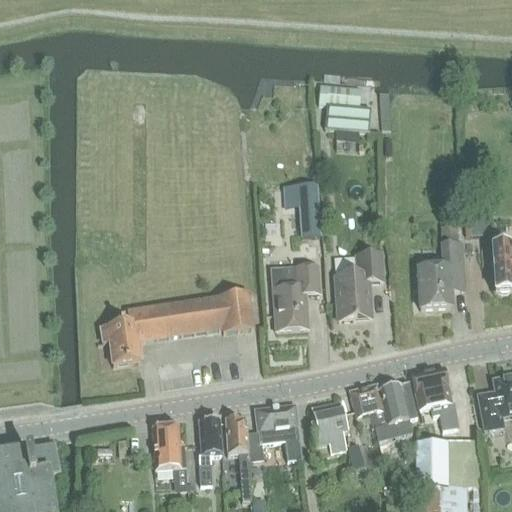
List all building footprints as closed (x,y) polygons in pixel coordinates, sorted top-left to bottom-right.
[(318,109),(327,110),(327,109),(359,112),(361,93),(320,89),(318,109)] [(369,137),(371,113),(359,112),(327,109),(327,110),(325,133),(369,137)] [(317,189),(298,190),(301,242),(320,241),(317,189)] [(469,216),(472,240),(495,238),(495,228),(488,229),(487,215),(469,216)] [(451,311),(450,289),(463,289),(461,249),(442,250),(444,273),(418,274),(420,313),(451,311)] [(511,250),(511,252),(492,253),(495,296),(499,296),(501,298),(507,297),(509,295),(511,294),(511,250)] [(356,324),(356,322),(370,321),(368,286),(382,286),(380,259),(356,260),(358,280),(335,281),(338,325),(356,324)] [(276,336),(308,333),(306,299),(319,298),(318,271),(294,272),(295,292),(273,293),(276,336)] [(104,348),(110,347),(113,370),(140,366),(137,347),(222,334),(223,338),(254,333),(249,297),(218,302),(127,316),(128,328),(101,332),(104,348)] [(433,421),(439,420),(442,436),(459,433),(454,406),(451,407),(444,373),(412,380),(420,415),(431,413),(433,421)] [(503,432),(501,422),(511,419),(511,380),(492,385),(495,397),(477,400),(484,435),(503,432)] [(378,447),(412,437),(408,424),(417,422),(409,387),(379,394),(388,429),(376,432),(374,432),(378,447)] [(372,433),(374,432),(376,432),(388,429),(379,394),(378,394),(376,389),(349,396),(356,422),(368,419),(372,433)] [(343,450),(348,448),(347,439),(340,406),(311,412),(315,429),(310,430),(317,463),(345,457),(343,450)] [(302,464),(295,409),(255,414),(259,449),(285,446),(287,466),(302,464)] [(251,511),(250,485),(248,458),(247,449),(246,428),(246,424),(241,424),(241,423),(238,423),(235,421),(230,421),(228,424),(225,424),(227,460),(238,459),(242,506),(251,506),(251,511)] [(210,461),(222,460),(220,425),(217,425),(215,422),(207,423),(206,426),(203,426),(198,426),(199,443),(200,461),(198,461),(198,466),(200,490),(212,489),(210,461)] [(164,428),(158,429),(156,432),(152,432),(155,476),(173,474),(175,496),(190,495),(189,489),(186,489),(184,450),(179,451),(178,430),(166,431),(164,428)] [(360,436),(347,439),(348,448),(349,459),(365,456),(360,436)] [(199,443),(186,444),(188,467),(198,466),(198,461),(200,461),(199,443)] [(476,445),(416,445),(416,491),(417,507),(386,507),(385,511),(466,511),(466,491),(484,491),(476,445)] [(0,461),(0,511),(51,511),(46,479),(57,478),(53,452),(24,456),(24,457),(0,461)]
